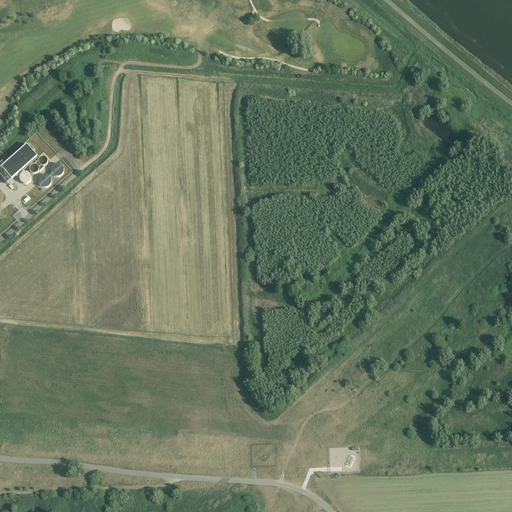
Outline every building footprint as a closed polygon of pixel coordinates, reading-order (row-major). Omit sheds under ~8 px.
[(37,158),(27,146),(6,165),(3,162),(0,164),(0,176),(7,184),(37,158)] [(41,166),(43,167),(45,167),(47,165),(48,164),(48,162),(47,160),(46,158),(44,157),(41,158),(40,159),(38,161),(38,163),(39,165),(41,166)] [(31,173),(33,174),(35,174),(37,173),(39,172),(39,170),(39,168),(38,166),(36,165),(34,165),(32,165),(30,167),(30,169),(30,171),(31,173)] [(55,177),(57,177),(59,177),(61,176),(63,174),(64,172),(64,170),(63,168),(61,166),(58,165),(56,165),(53,166),(52,168),(51,171),(51,173),(53,175),(55,177)] [(23,174),(21,175),(20,177),(20,179),(20,181),(21,183),(23,184),(25,185),(28,184),(30,183),(31,181),(31,179),(31,177),(30,175),(29,174),(27,173),(25,173),(23,174)] [(42,188),(45,188),(47,188),(49,187),(50,185),(51,183),(51,181),(51,179),(49,177),(46,176),(43,176),(41,177),(39,179),(39,181),(39,184),(40,186),(42,188)]
